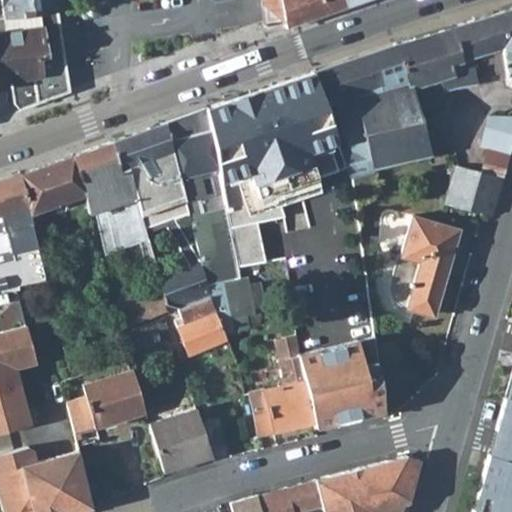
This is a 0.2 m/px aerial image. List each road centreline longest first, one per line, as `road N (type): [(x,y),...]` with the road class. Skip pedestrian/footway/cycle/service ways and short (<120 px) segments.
road 1 (tertiary): [(0,151),(434,0)]
road 2 (residential): [(449,430),(397,433),(125,511)]
road 3 (tertiary): [(449,430),(511,215)]
